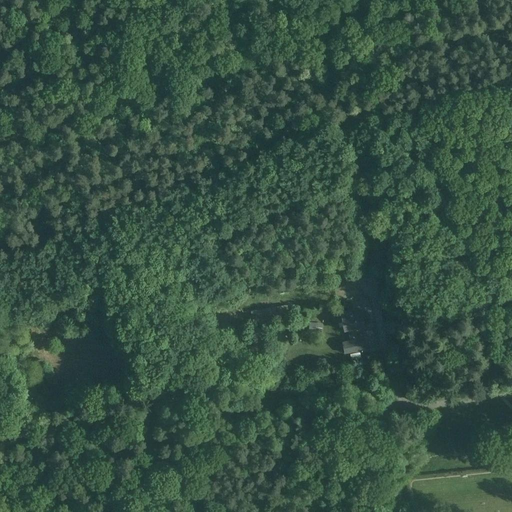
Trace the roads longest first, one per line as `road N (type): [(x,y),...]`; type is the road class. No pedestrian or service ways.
road 1 (unknown): [(0,136),(73,106),(175,86),(288,50),(399,47),(511,20)]
road 2 (track): [(295,0),(327,43),(357,108),(378,289)]
road 3 (track): [(151,511),(173,464),(208,447),(415,406)]
road 4 (track): [(378,289),(396,390),(415,406)]
road 5 (track): [(59,511),(173,464)]
